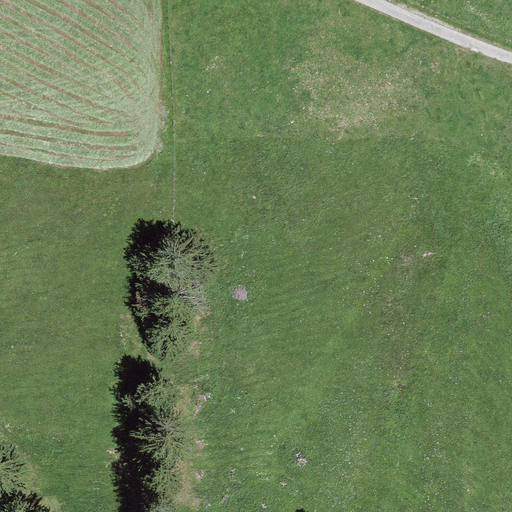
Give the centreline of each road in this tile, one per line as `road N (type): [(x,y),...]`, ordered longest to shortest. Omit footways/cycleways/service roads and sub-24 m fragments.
road 1 (track): [(511,196),(475,44)]
road 2 (track): [(369,0),(511,58)]
